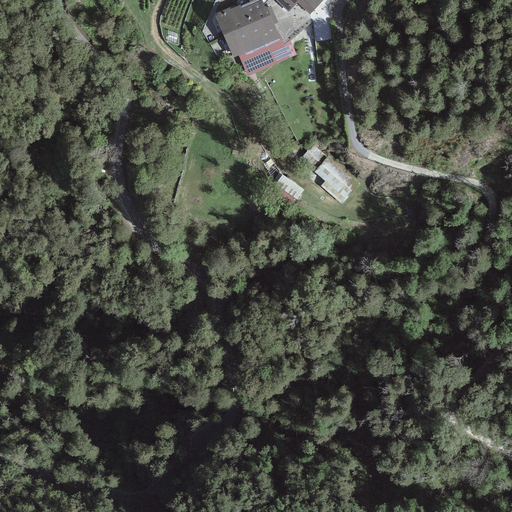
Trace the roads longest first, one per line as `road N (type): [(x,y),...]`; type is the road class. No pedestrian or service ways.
road 1 (unclassified): [(0,459),(138,496),(223,421),(237,388),(215,294),(151,240),(122,195),(119,86),(56,0)]
road 2 (track): [(511,455),(458,426),(450,413),(452,398),(507,330),(487,265),(491,197),(470,181),(358,149),(334,0)]
road 3 (track): [(161,0),(154,25),(160,45),(240,108),(317,195),(341,210),(360,202)]
